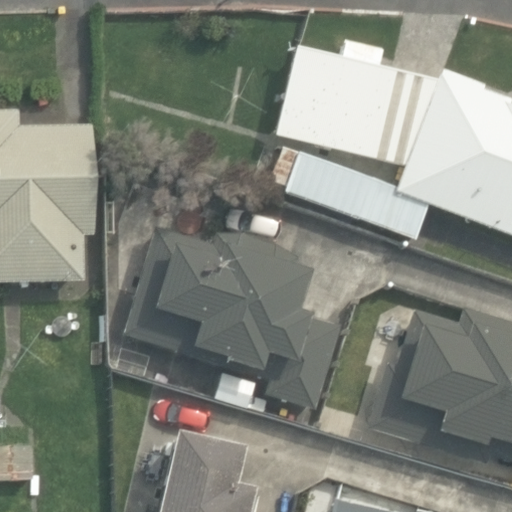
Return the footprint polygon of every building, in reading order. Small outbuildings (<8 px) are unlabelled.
[(424,206),(511,239),(511,104),(482,94),(484,89),(438,72),(435,80),(376,67),(380,51),(339,43),(337,56),(294,47),(272,136),(401,166),(394,187),(266,139),(251,180),(414,242),(424,206)] [(0,286),(77,285),(76,238),(87,239),(84,128),(11,130),(11,113),(0,113),(0,286)] [(210,239),(156,223),(124,331),(224,361),(214,394),(247,404),(255,378),(267,381),(263,392),(314,407),(339,321),(295,308),(306,270),(294,267),(298,254),(272,246),(274,240),(240,230),(238,237),(213,229),(210,239)] [(511,326),(456,311),(453,322),(407,309),(392,362),(379,358),(358,432),(511,476),(511,326)] [(251,511),(255,497),(247,495),(248,491),(230,487),(239,450),(169,433),(150,511),(251,511)] [(28,445),(0,446),(0,461),(1,481),(29,479),(28,445)] [(329,511),(384,511),(332,500),(329,511)]
